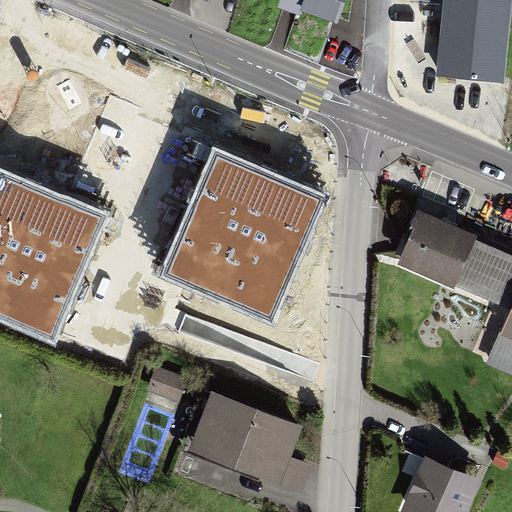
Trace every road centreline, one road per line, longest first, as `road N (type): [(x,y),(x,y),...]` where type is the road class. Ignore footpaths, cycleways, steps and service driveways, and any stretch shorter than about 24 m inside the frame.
road 1 (residential): [(365,110),(336,511)]
road 2 (secondary): [(365,110),(103,0)]
road 3 (secondary): [(511,171),(371,113)]
